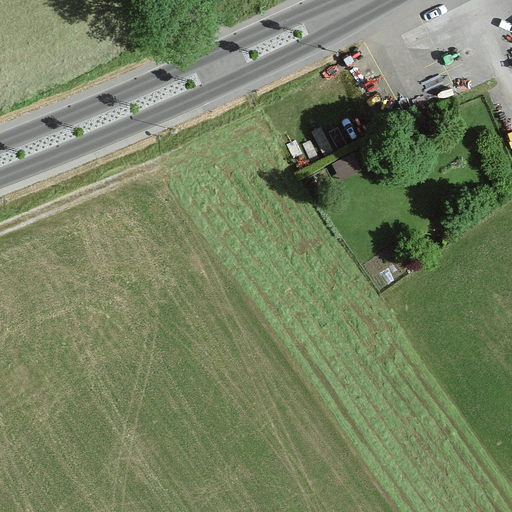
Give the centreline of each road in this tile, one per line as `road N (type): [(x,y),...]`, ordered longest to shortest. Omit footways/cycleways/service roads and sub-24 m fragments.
road 1 (primary): [(366,0),(0,161)]
road 2 (track): [(0,229),(149,167)]
